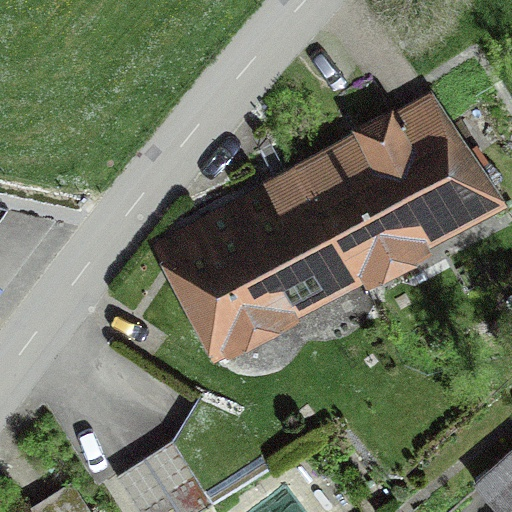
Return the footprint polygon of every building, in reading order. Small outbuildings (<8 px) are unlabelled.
[(354,127),(295,158),(360,278),(365,275),(367,279),(434,243),(432,239),(509,197),(432,88),(397,106),(394,100),(352,123),(354,127)] [(264,181),(151,241),(212,356),(227,348),(234,361),(301,325),(295,313),(360,278),(295,158),(261,176),(264,181)] [(191,511),(214,497),(173,435),(116,473),(141,511),(191,511)] [(511,511),(511,444),(473,478),(503,511),(511,511)] [(94,511),(73,477),(29,503),(28,501),(8,511),(94,511)]
